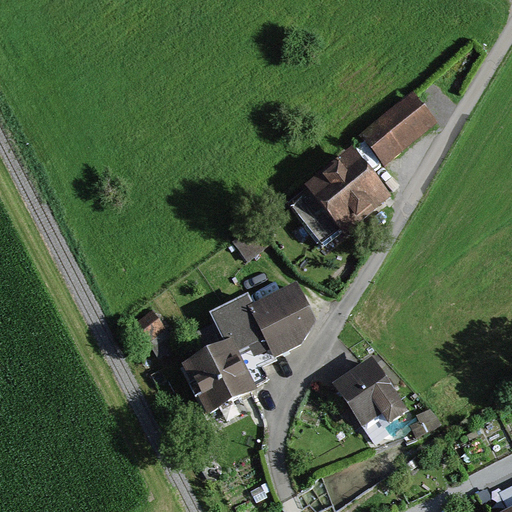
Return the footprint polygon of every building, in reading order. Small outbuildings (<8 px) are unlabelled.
[(421,97),(372,139),(395,166),(444,124),(421,97)] [(364,157),(293,212),(326,254),(397,198),(364,157)] [(256,230),(236,246),(250,264),(270,248),(256,230)] [(235,345),(188,370),(218,427),(272,399),(256,370),(307,343),(319,325),(304,295),(263,317),(255,301),(221,319),(235,345)] [(158,315),(133,330),(144,348),(170,333),(158,315)] [(382,367),(340,393),(368,436),(391,422),(400,435),(418,424),(382,367)]
